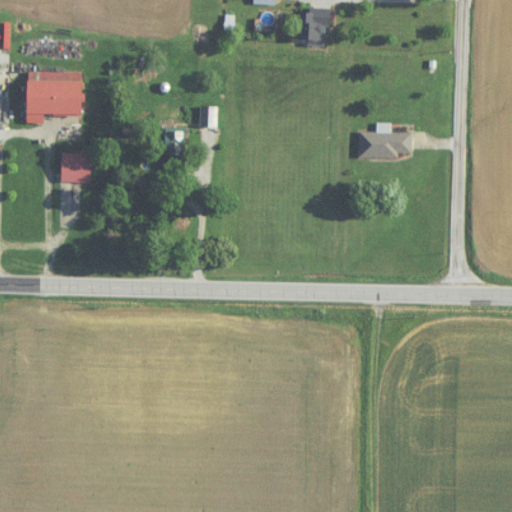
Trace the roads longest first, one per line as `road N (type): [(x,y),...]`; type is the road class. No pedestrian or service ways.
road 1 (primary): [(0,285),(511,299)]
road 2 (residential): [(462,298),(462,0)]
